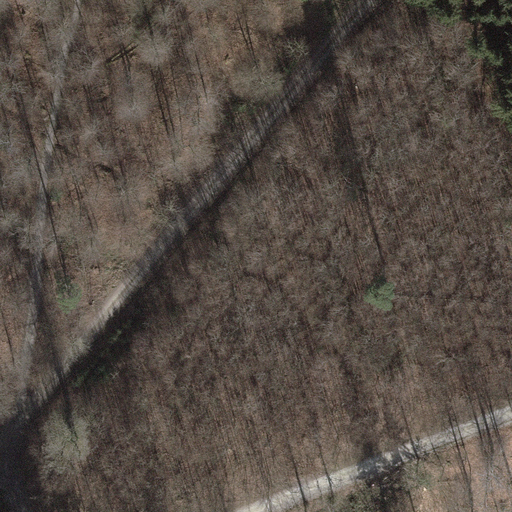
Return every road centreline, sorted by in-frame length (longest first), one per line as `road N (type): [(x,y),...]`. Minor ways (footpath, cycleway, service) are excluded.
road 1 (track): [(26,417),(365,0)]
road 2 (track): [(252,511),(511,414)]
